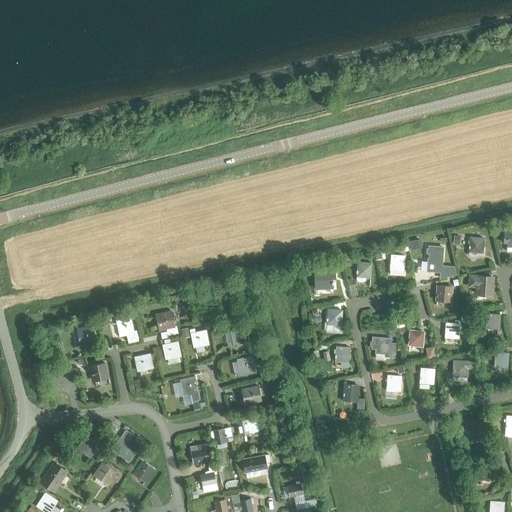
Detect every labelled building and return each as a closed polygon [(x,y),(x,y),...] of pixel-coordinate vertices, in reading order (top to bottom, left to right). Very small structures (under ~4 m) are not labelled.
[(506,245),(511,245),(511,228),(504,227),(502,241),(506,242),(506,245)] [(477,254),(483,255),(484,247),(482,247),(483,237),(469,236),(468,254),(470,255),(475,256),(477,254)] [(427,260),(426,269),(440,270),(441,261),(442,246),(428,245),(427,260)] [(389,268),(403,270),(404,255),(390,254),(389,268)] [(366,276),(369,277),(371,262),(357,261),(356,276),(356,280),(358,281),(363,282),(365,281),(366,279),(366,276)] [(314,270),(315,290),(333,289),(332,279),(335,278),(335,268),(314,270)] [(491,291),(492,276),(478,275),(478,276),(473,276),(473,281),(478,282),(477,290),(491,291)] [(436,299),(450,300),(451,286),(437,284),(436,299)] [(326,323),(340,324),(341,310),(328,308),(326,323)] [(165,314),(156,316),(159,329),(166,328),(167,330),(161,332),(162,337),(168,336),(168,334),(178,332),(176,325),(174,326),(170,311),(165,312),(165,314)] [(498,328),(500,314),(486,312),(485,327),(497,328),(496,335),(500,335),(500,329),(498,329),(498,328)] [(136,330),(134,330),(131,317),(125,318),(126,320),(117,322),(120,336),(127,334),(128,342),(138,340),(136,330)] [(444,336),(458,337),(459,323),(445,322),(444,336)] [(78,331),(81,344),(95,341),(92,326),(86,327),(86,329),(78,331)] [(231,331),(234,344),(248,341),(245,326),(239,327),(240,329),(231,331)] [(388,330),(390,337),(397,335),(396,328),(388,330)] [(195,346),(209,343),(206,329),(191,332),(192,337),(193,337),(195,346)] [(408,344),(422,345),(423,331),(409,330),(408,344)] [(384,356),(394,357),(395,343),(390,343),(390,338),(372,336),(371,348),(375,348),(375,352),(384,353),(384,356)] [(167,358),(181,355),(178,340),(162,344),(164,349),(165,349),(167,358)] [(334,360),(348,361),(349,347),(335,345),(334,360)] [(493,365),(507,367),(508,352),(494,351),(493,365)] [(140,370),(153,367),(150,353),(134,356),(136,362),(138,361),(140,370)] [(246,358),(237,360),(240,373),(254,370),(251,355),(245,356),(246,358)] [(453,360),(452,375),(467,375),(467,366),(472,366),(472,360),(453,360)] [(95,380),(108,377),(105,362),(90,366),(91,371),(93,371),(95,380)] [(419,382),(433,383),(434,368),(420,367),(419,382)] [(386,389),(399,390),(401,375),(387,374),(386,389)] [(192,401),(200,399),(195,376),(189,377),(189,379),(181,381),(183,395),(191,393),(192,401)] [(269,388),(275,387),(272,377),(260,379),(262,386),(269,385),(269,388)] [(243,389),(246,403),(261,400),(257,384),(252,386),(252,387),(243,389)] [(342,398),(356,400),(358,385),(344,384),(342,398)] [(236,420),(238,434),(258,430),(257,423),(260,422),(258,410),(252,411),(253,413),(251,413),(251,417),(236,420)] [(472,437),(485,438),(487,423),(473,422),(474,420),(466,419),(466,427),(473,428),(472,437)] [(212,430),(210,431),(211,438),(214,438),(215,443),(216,449),(227,447),(226,441),(223,428),(212,430)] [(124,436),(114,449),(129,459),(140,443),(137,441),(138,439),(125,430),(122,435),(124,436)] [(79,449),(90,456),(98,444),(85,435),(82,440),(84,441),(79,449)] [(199,449),(190,451),(191,456),(193,462),(197,461),(206,459),(204,452),(210,451),(208,443),(198,445),(199,449)] [(214,453),(216,460),(221,459),(221,457),(223,457),(222,451),(214,453)] [(264,455),(242,459),(244,473),(267,468),(266,462),(270,461),(268,454),(264,455)] [(134,473),(145,481),(153,469),(141,460),(138,465),(139,466),(134,473)] [(482,461),(481,476),(489,477),(489,479),(498,480),(498,477),(499,467),(495,467),(495,462),(482,461)] [(40,482),(52,491),(66,471),(54,462),(40,482)] [(101,469),(96,476),(107,484),(111,478),(117,482),(122,475),(116,471),(103,463),(99,467),(101,469)] [(209,473),(200,475),(201,479),(203,490),(217,487),(214,473),(216,473),(215,466),(208,468),(209,473)] [(287,486),(289,497),(302,494),(300,483),(287,486)] [(42,507),(49,511),(57,501),(45,492),(36,505),(40,509),(42,507)] [(224,499),(214,501),(216,509),(216,511),(226,511),(235,510),(233,504),(240,503),(240,500),(239,500),(238,493),(224,496),(224,499)] [(240,503),(241,511),(248,511),(253,511),(250,498),(240,500),(240,503)] [(489,511),(503,511),(504,501),(490,500),(489,511)]
